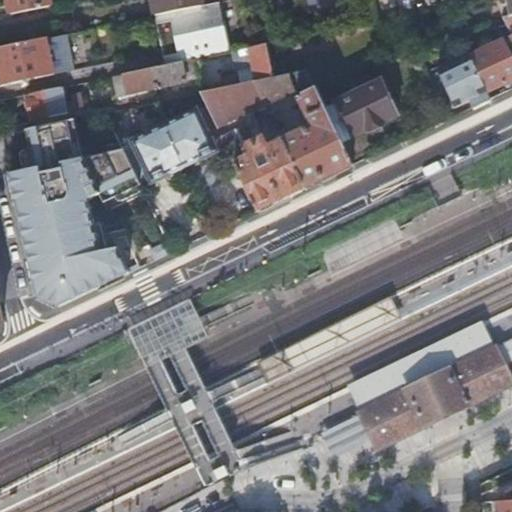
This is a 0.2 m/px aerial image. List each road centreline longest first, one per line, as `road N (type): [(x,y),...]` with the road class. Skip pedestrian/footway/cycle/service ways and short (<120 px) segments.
road 1 (residential): [(28,345),(511,115)]
road 2 (residential): [(511,422),(369,486),(260,489),(216,511)]
road 3 (residential): [(28,345),(0,218)]
